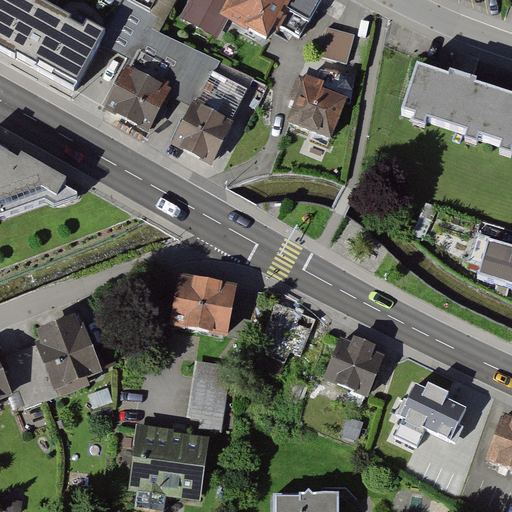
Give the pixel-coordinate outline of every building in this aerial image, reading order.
[(0,0),(0,51),(73,90),(102,34),(37,0),(0,0)] [(275,52),(301,0),(194,0),(183,22),(219,39),(225,27),(275,52)] [(350,65),(358,35),(329,28),(321,58),(350,65)] [(511,94),(417,64),(400,117),(511,152),(511,94)] [(171,96),(128,73),(105,118),(148,141),(171,96)] [(310,102),(297,148),(339,161),(353,115),(310,102)] [(235,126),(194,107),(174,152),(215,170),(235,126)] [(0,227),(81,198),(0,150),(0,227)] [(511,240),(494,234),(479,280),(511,291),(511,240)] [(180,280),(170,336),(229,347),(239,291),(180,280)] [(307,369),(321,323),(274,309),(260,355),(307,369)] [(80,321),(37,337),(41,346),(61,397),(103,382),(80,321)] [(385,362),(338,342),(320,384),(367,403),(385,362)] [(24,353),(7,359),(27,410),(44,403),(61,397),(41,346),(24,353)] [(0,363),(0,409),(15,405),(0,363)] [(231,371),(197,365),(187,420),(203,423),(201,432),(219,435),(231,371)] [(475,410),(415,383),(389,442),(419,455),(427,438),(457,451),(475,410)] [(511,421),(505,419),(487,466),(511,475),(511,421)] [(211,443),(140,432),(130,493),(201,504),(211,443)] [(344,511),(344,496),(270,498),(270,511),(344,511)]
